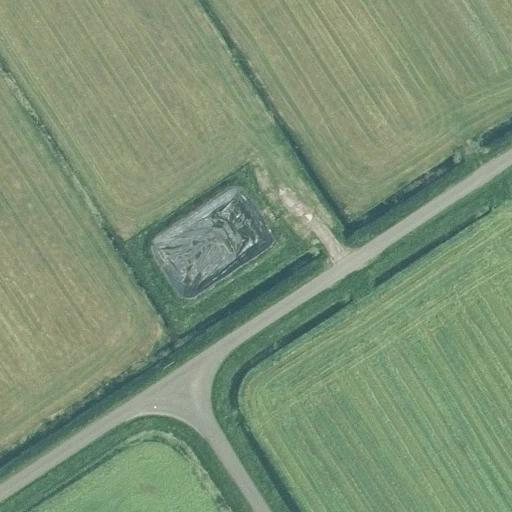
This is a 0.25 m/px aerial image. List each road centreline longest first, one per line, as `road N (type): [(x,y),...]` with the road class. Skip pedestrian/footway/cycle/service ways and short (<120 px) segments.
road 1 (unclassified): [(511,161),(186,394)]
road 2 (unclassified): [(186,394),(3,511)]
road 3 (unclassified): [(260,511),(186,394)]
